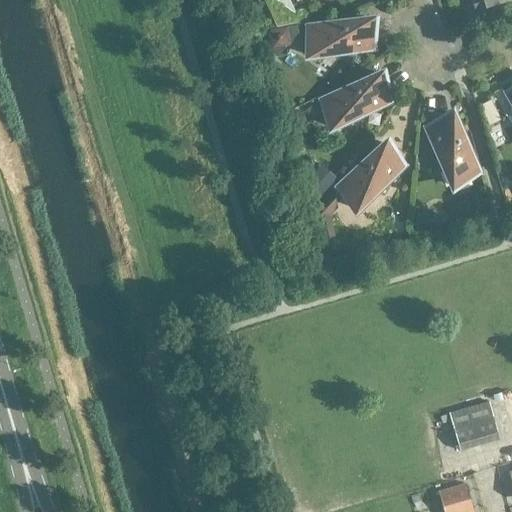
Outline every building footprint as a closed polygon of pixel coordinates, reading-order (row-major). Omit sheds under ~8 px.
[(263,0),(276,28),(312,21),(306,9),(295,14),(289,0),(263,0)] [(466,0),(470,12),(498,4),(496,0),(466,0)] [(371,20),(306,31),(310,57),(329,54),(330,57),(333,57),(335,56),(338,56),(340,55),(343,54),(345,53),(347,51),(375,46),(371,20)] [(287,54),(285,45),(289,40),(298,38),(296,26),(270,31),(275,57),(287,54)] [(399,55),(400,31),(378,30),(377,54),(399,55)] [(379,75),(320,105),(332,129),(350,120),(351,122),(354,121),(356,120),(358,119),(361,117),(363,116),(364,114),(366,112),(391,99),(379,75)] [(477,177),(452,116),(428,125),(438,152),(438,154),(438,157),(438,160),(439,162),(440,165),(441,167),(442,169),(445,168),(452,187),(477,177)] [(403,163),(385,144),(338,192),(357,210),(371,196),(373,198),(375,197),(377,195),(379,193),(380,191),(382,188),(383,186),(384,183),(403,163)] [(332,184),(322,174),(313,183),(318,198),(332,184)] [(330,197),(316,210),(325,239),(333,236),(328,218),(333,213),(333,209),(330,197)] [(415,225),(426,226),(427,215),(416,214),(415,225)] [(499,440),(493,419),(488,403),(450,414),(454,430),(460,451),(499,440)] [(443,511),(472,511),(473,511),(466,489),(439,497),(443,511)]
